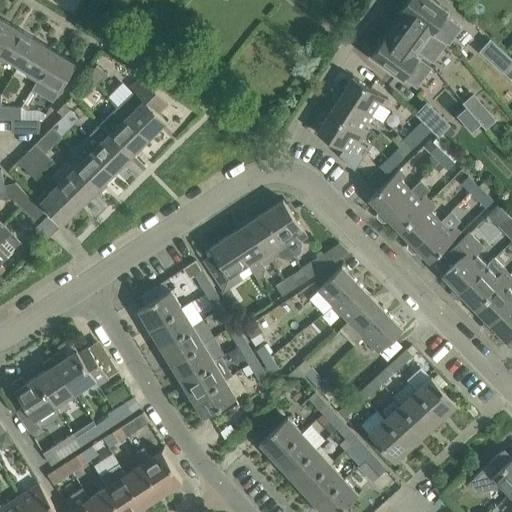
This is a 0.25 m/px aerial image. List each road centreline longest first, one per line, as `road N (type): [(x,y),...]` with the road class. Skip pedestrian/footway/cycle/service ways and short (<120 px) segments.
road 1 (residential): [(511,393),(317,189),(289,173),(245,181),(84,287)]
road 2 (residential): [(84,287),(226,493)]
